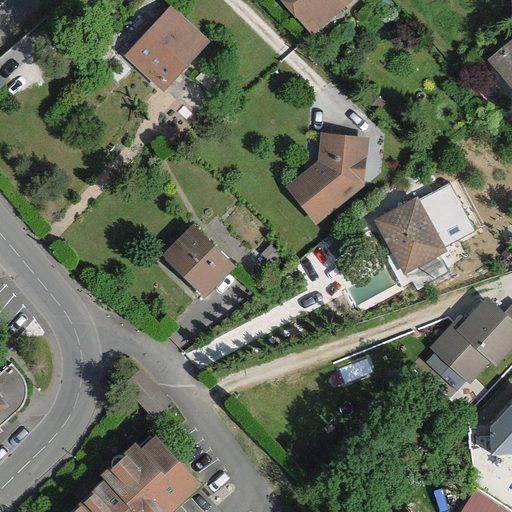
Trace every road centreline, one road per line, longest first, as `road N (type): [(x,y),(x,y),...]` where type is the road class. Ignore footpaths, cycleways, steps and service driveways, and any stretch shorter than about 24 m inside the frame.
road 1 (residential): [(79,340),(75,407),(0,491)]
road 2 (residential): [(197,407),(142,346),(79,340)]
road 3 (residential): [(0,232),(79,340)]
